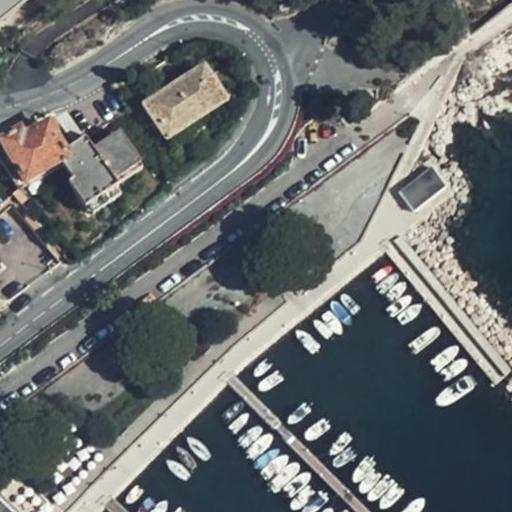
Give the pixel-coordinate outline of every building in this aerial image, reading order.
[(0,0),(0,19),(22,0),(0,0)] [(153,102),(158,111),(152,116),(166,139),(183,127),(181,123),(219,97),(203,69),(153,102)] [(126,74),(107,85),(113,94),(131,83),(129,79),(126,74)] [(60,151),(47,125),(24,138),(20,132),(1,142),(24,185),(61,164),(66,161),(60,151)] [(81,137),(60,151),(66,161),(61,164),(71,181),(66,184),(84,211),(89,207),(114,190),(116,188),(111,181),(137,164),(117,134),(91,152),(81,137)] [(429,169),(397,191),(408,208),(441,185),(429,169)] [(114,190),(89,207),(95,215),(119,198),(114,190)] [(21,210),(32,201),(31,200),(25,194),(19,191),(19,192),(12,200),(21,210)] [(0,511),(47,511),(53,507),(29,483),(42,470),(30,459),(0,489),(0,511)]
